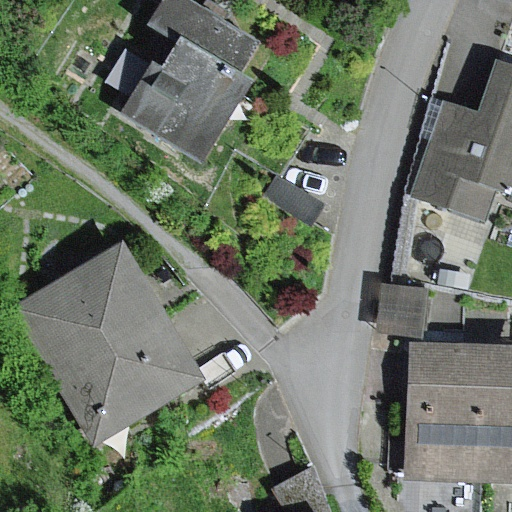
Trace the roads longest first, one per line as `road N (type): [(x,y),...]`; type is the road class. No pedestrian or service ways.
road 1 (track): [(351,511),(319,405),(202,270),(107,184),(0,115)]
road 2 (residential): [(433,0),(352,254),(319,405)]
